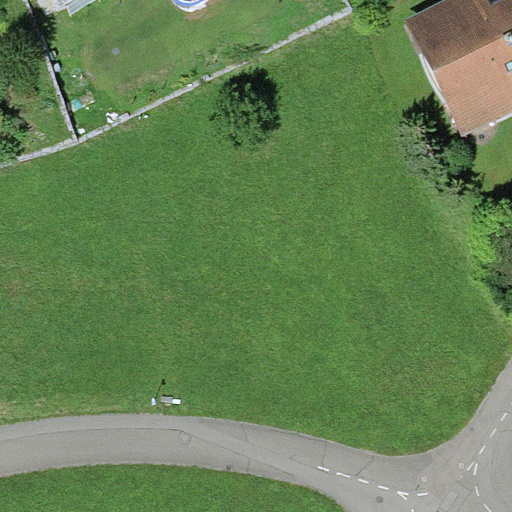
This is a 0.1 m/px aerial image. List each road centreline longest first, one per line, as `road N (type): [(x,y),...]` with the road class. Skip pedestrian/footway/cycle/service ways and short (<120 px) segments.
road 1 (residential): [(438,508),(257,451),(110,442),(0,456)]
road 2 (residential): [(511,393),(438,508)]
